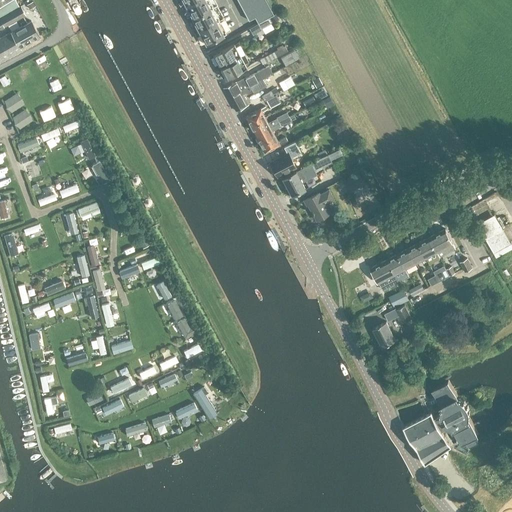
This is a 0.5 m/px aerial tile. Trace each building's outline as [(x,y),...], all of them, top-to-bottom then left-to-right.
[(19,6),(15,0),(0,0),(0,28),(26,14),(21,5),(19,6)] [(183,0),(186,5),(194,0),(237,0),(249,20),(255,17),(258,22),(259,22),(269,16),(274,14),(266,0),(183,0)] [(215,0),(194,0),(186,5),(192,17),(213,6),(212,4),(216,2),(215,0)] [(213,6),(192,17),(199,30),(219,19),(213,7),(213,6)] [(262,27),(272,21),(269,16),(259,22),(262,27)] [(219,19),(199,30),(206,43),(226,32),(219,19)] [(20,47),(40,36),(31,20),(0,37),(0,61),(21,50),(20,47)] [(220,64),(221,66),(241,55),(234,43),(214,54),(219,64),(220,64)] [(277,55),(288,50),(285,44),(274,50),(277,55)] [(298,58),(293,50),(292,49),(280,56),(285,65),(298,58)] [(241,55),(221,66),(222,68),(221,69),(227,78),(248,67),(241,55)] [(224,87),(229,97),(241,90),(249,86),(262,78),(271,73),(267,66),(245,78),(244,77),(224,87)] [(289,86),(295,82),(291,74),(284,78),(289,86)] [(316,85),(322,83),(320,76),(314,78),(316,85)] [(262,78),(249,86),(252,91),(253,93),(266,85),(262,78)] [(247,93),(252,91),(249,86),(241,90),(229,97),(236,110),(248,103),(243,93),(246,91),(247,93)] [(325,87),(314,92),(317,98),(328,93),(325,87)] [(266,99),(274,95),(271,90),(262,96),(263,98),(265,100),(266,99)] [(23,104),(16,93),(4,101),(11,112),(23,104)] [(270,107),(280,101),(276,94),(274,95),(266,99),(270,107)] [(314,94),(304,99),(306,104),(316,99),(314,94)] [(326,105),(334,101),(330,94),(323,98),(326,105)] [(73,109),(70,99),(58,104),(62,113),(73,109)] [(244,116),(249,125),(265,117),(261,111),(266,108),(264,105),(244,116)] [(55,117),(51,107),(39,112),(44,122),(55,117)] [(32,120),(24,109),(12,118),(20,128),(32,120)] [(265,117),(249,125),(254,135),(284,118),(282,115),(268,123),(265,117)] [(284,118),(254,135),(259,144),(275,135),(272,130),(280,125),(291,120),(289,116),(284,118)] [(81,125),(79,119),(62,126),(65,132),(81,125)] [(60,134),(57,128),(40,135),(43,141),(60,134)] [(275,135),(259,144),(264,153),(284,142),(282,138),(278,140),(275,135)] [(39,145),(36,137),(17,145),(20,152),(39,145)] [(95,156),(86,138),(80,141),(89,159),(95,156)] [(302,152),(298,146),(295,140),(284,146),(287,153),(269,162),(271,166),(270,168),(271,170),(273,172),(274,172),(277,176),(295,166),(291,158),(302,152)] [(340,147),(330,151),(332,157),(342,152),(340,147)] [(336,170),(327,154),(282,178),(288,188),(285,190),(289,197),(292,196),(305,189),(299,180),(322,168),(326,175),(336,170)] [(109,180),(99,162),(92,165),(98,177),(96,179),(100,185),(109,180)] [(30,177),(40,174),(37,163),(27,166),(30,177)] [(350,192),(363,185),(357,174),(344,181),(350,192)] [(79,191),(76,183),(59,190),(62,197),(79,191)] [(369,198),(374,196),(367,184),(363,186),(369,198)] [(325,204),(334,199),(329,189),(320,194),(319,192),(305,200),(316,220),(330,213),(325,204)] [(57,199),(54,193),(37,199),(39,206),(57,199)] [(99,210),(96,201),(78,209),(81,217),(99,210)] [(78,232),(73,212),(65,214),(70,234),(78,232)] [(476,224),(483,237),(484,239),(485,238),(494,253),(496,257),(511,248),(511,244),(511,243),(502,228),(503,228),(495,214),(476,224)] [(41,230),(39,223),(23,229),(25,235),(41,230)] [(453,243),(445,228),(433,234),(429,236),(440,257),(444,255),(456,248),(453,243)] [(150,244),(144,231),(136,235),(143,248),(150,244)] [(18,254),(12,233),(3,235),(9,256),(18,254)] [(440,257),(429,236),(420,241),(419,242),(427,257),(430,262),(440,257)] [(427,257),(419,242),(408,248),(416,263),(427,257)] [(99,263),(94,245),(87,246),(91,265),(99,263)] [(416,263),(408,248),(398,253),(406,268),(416,263)] [(406,268),(398,253),(395,255),(388,259),(396,274),(403,269),(406,268)] [(90,274),(84,255),(76,257),(82,277),(90,274)] [(160,263),(158,256),(141,262),(143,269),(160,263)] [(473,267),(467,258),(460,262),(465,271),(473,267)] [(396,274),(388,259),(383,261),(370,268),(378,283),(391,276),(396,274)] [(140,271),(137,264),(119,271),(122,278),(140,271)] [(450,275),(455,273),(451,266),(446,269),(450,275)] [(105,289),(99,269),(92,271),(97,291),(105,289)] [(431,285),(446,278),(442,271),(428,279),(431,285)] [(65,288),(62,280),(44,287),(47,295),(65,288)] [(171,297),(163,281),(157,284),(166,300),(171,297)] [(414,295),(427,288),(424,282),(411,289),(414,295)] [(28,302),(24,284),(18,286),(21,303),(28,302)] [(403,300),(409,297),(405,290),(400,293),(403,300)] [(76,300),(72,292),(53,299),(56,307),(76,300)] [(400,293),(392,297),(396,304),(403,300),(400,293)] [(98,316),(93,295),(86,297),(91,318),(98,316)] [(183,315),(175,300),(167,304),(175,319),(183,315)] [(50,309),(48,302),(32,308),(34,315),(50,309)] [(403,321),(412,316),(404,302),(385,313),(389,320),(399,314),(403,321)] [(114,325),(109,303),(101,304),(107,327),(114,325)] [(189,327),(185,318),(177,322),(185,338),(197,332),(193,325),(189,327)] [(383,347),(397,339),(387,321),(373,328),(383,347)] [(40,348),(38,333),(29,334),(31,349),(40,348)] [(106,353),(102,335),(96,336),(100,354),(106,353)] [(133,348),(130,339),(111,345),(114,354),(133,348)] [(201,350),(198,343),(184,351),(187,357),(201,350)] [(162,351),(164,356),(172,354),(170,348),(162,351)] [(88,360),(86,353),(65,358),(68,366),(88,360)] [(178,362),(175,355),(159,363),(162,369),(178,362)] [(156,372),(153,366),(139,372),(142,379),(156,372)] [(177,380),(174,374),(158,381),(161,387),(177,380)] [(46,375),(39,376),(42,392),(48,390),(46,375)] [(132,384),(128,378),(110,387),(113,393),(132,384)] [(153,381),(145,384),(149,393),(157,389),(153,381)] [(477,434),(467,416),(468,415),(468,413),(468,411),(468,408),(467,406),(467,405),(464,402),(462,400),(457,398),(457,397),(448,381),(433,389),(437,396),(428,400),(432,408),(403,423),(425,463),(445,449),(451,445),(442,427),(447,424),(449,423),(449,424),(450,424),(451,424),(453,425),(453,427),(462,442),(465,440),(468,445),(477,441),(474,435),(477,434)] [(147,394),(144,388),(128,395),(131,402),(147,394)] [(200,389),(193,393),(209,418),(216,414),(200,389)] [(103,400),(99,392),(86,398),(89,405),(103,400)] [(51,397),(44,399),(47,414),(54,413),(51,397)] [(124,406),(120,399),(102,407),(106,415),(124,406)] [(197,409),(193,402),(175,411),(178,418),(197,409)] [(171,422),(169,414),(152,420),(154,427),(171,422)] [(128,435),(147,429),(145,422),(126,429),(128,435)] [(71,429),(70,423),(53,427),(55,433),(71,429)] [(114,440),(112,432),(97,437),(99,444),(114,440)]
